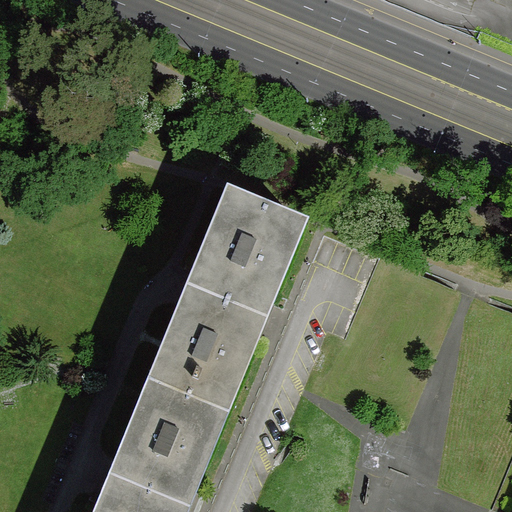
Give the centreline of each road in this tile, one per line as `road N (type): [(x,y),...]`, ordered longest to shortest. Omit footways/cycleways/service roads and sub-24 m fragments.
road 1 (primary): [(112,0),(511,164)]
road 2 (primary): [(511,91),(289,0)]
